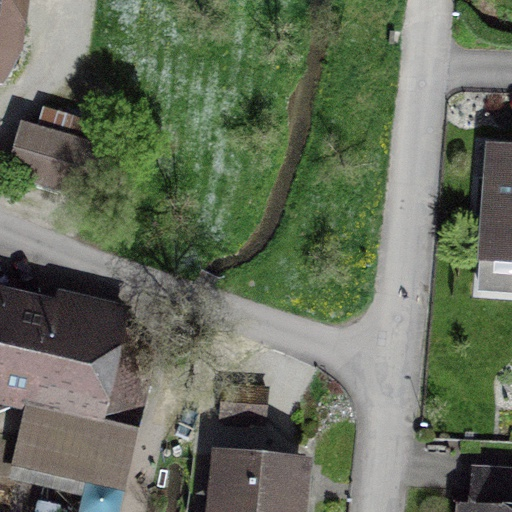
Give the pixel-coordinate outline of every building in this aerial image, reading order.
[(0,0),(0,85),(23,57),(30,0),(0,0)] [(100,156),(21,137),(8,191),(86,210),(100,156)] [(511,158),(496,158),(488,273),(511,275),(511,158)] [(170,329),(0,288),(0,415),(36,424),(23,476),(128,501),(170,329)] [(318,511),(322,465),(215,458),(210,511),(318,511)] [(511,511),(511,477),(474,476),(471,511),(511,511)]
